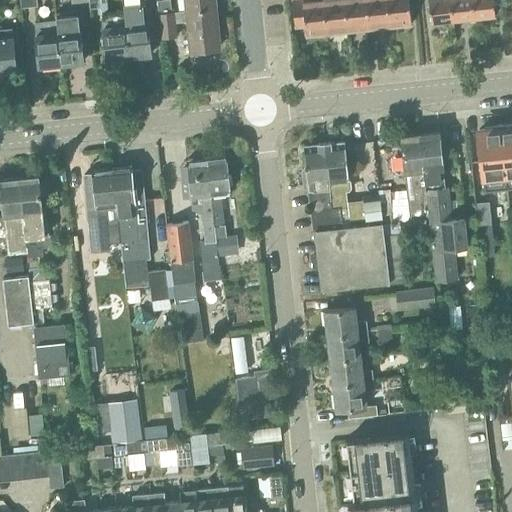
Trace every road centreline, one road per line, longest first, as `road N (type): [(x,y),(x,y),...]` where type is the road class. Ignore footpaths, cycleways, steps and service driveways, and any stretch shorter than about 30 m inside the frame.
road 1 (residential): [(261,110),(309,511)]
road 2 (residential): [(0,139),(261,110)]
road 3 (residential): [(261,110),(511,83)]
